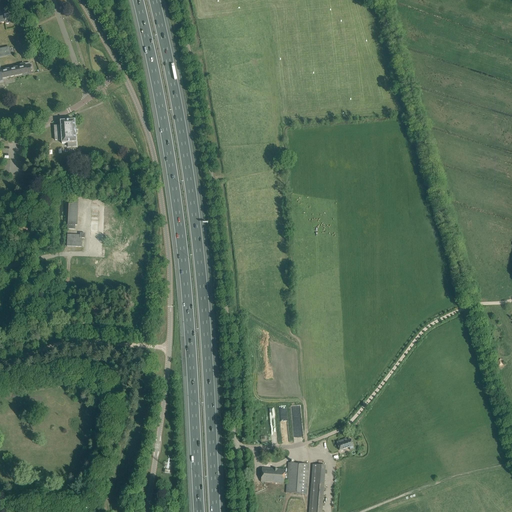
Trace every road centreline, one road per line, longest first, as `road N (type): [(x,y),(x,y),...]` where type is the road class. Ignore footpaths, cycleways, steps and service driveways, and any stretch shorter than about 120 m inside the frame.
road 1 (motorway): [(138,0),(179,223),(199,511)]
road 2 (motorway): [(214,511),(200,271),(154,0)]
road 3 (tertiary): [(147,511),(169,347),(169,263),(148,133),(120,69)]
road 4 (unclassified): [(235,445),(223,257),(178,0)]
road 5 (track): [(471,305),(382,0)]
road 6 (unclassified): [(235,445),(300,444),(347,431),(419,337),(471,305)]
road 7 (track): [(169,347),(67,341),(0,360)]
